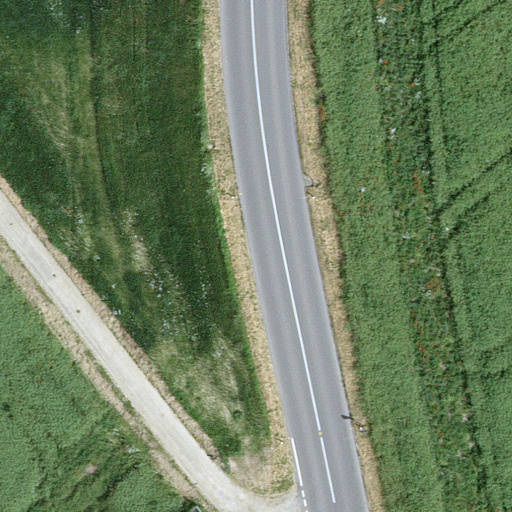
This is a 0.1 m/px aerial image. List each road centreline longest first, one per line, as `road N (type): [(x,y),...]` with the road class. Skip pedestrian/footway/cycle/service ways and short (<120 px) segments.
road 1 (secondary): [(339,511),(278,184),(259,0)]
road 2 (track): [(241,511),(0,210)]
